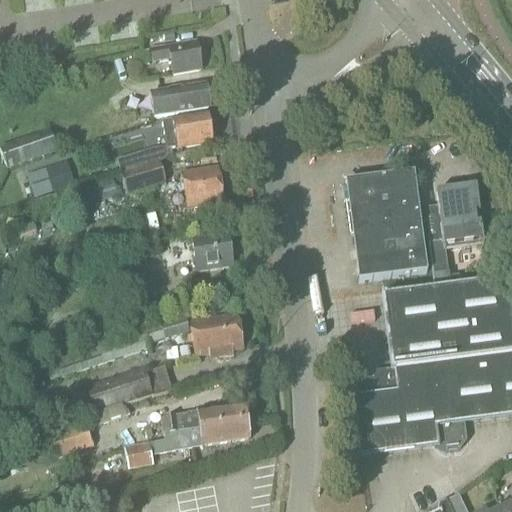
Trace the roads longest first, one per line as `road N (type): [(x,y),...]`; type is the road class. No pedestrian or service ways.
road 1 (unclassified): [(297,511),(302,377),(267,119)]
road 2 (unclassified): [(267,119),(354,63),(415,7)]
road 3 (unclassified): [(250,0),(267,119)]
